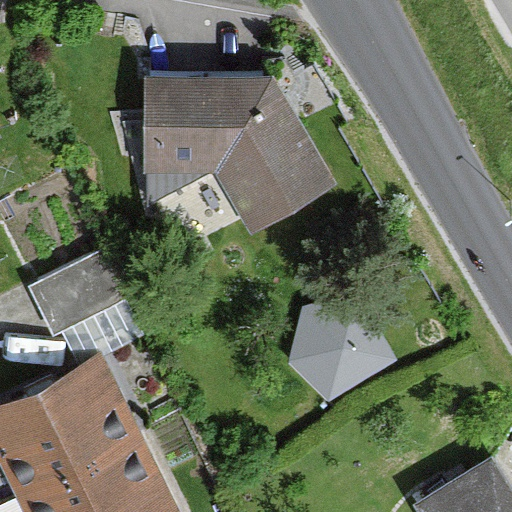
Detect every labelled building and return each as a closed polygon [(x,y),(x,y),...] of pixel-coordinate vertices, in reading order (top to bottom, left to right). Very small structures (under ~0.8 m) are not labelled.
[(151,63),(152,199),(212,167),(255,236),(330,176),(269,73),(151,63)] [(320,388),(398,354),(363,275),(285,309),(320,388)] [(94,345),(0,392),(0,471),(10,490),(135,426),(94,345)] [(179,511),(135,426),(10,490),(20,511),(179,511)] [(430,511),(511,511),(511,492),(497,469),(430,511)]
